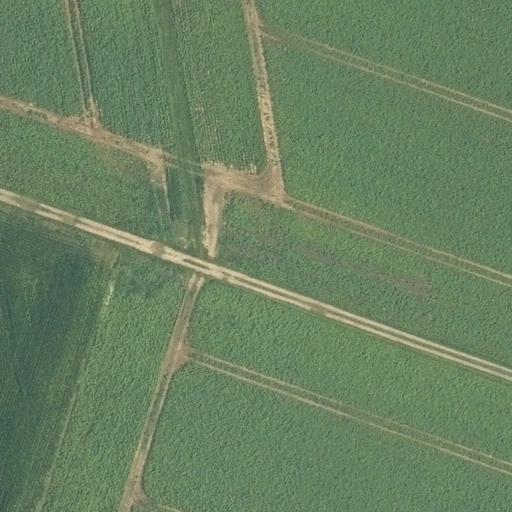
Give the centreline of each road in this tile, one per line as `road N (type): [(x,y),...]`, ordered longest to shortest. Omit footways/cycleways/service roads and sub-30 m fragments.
road 1 (track): [(0,194),(511,375)]
road 2 (track): [(158,0),(204,268)]
